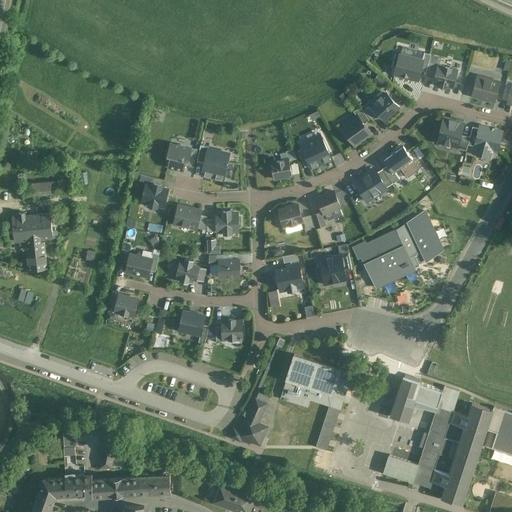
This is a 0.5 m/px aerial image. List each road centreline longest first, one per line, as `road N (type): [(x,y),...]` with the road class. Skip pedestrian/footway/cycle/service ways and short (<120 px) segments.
road 1 (residential): [(254,197),(342,174),(426,100),(511,124)]
road 2 (residential): [(511,179),(434,327),(397,340)]
road 3 (residential): [(397,340),(386,327),(351,320),(260,329),(258,301)]
road 4 (residential): [(258,301),(195,300),(129,284)]
